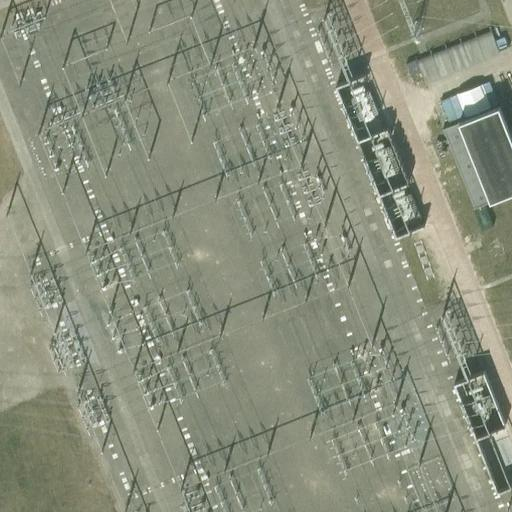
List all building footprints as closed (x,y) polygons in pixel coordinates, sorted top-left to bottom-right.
[(415,60),(424,83),(499,53),(489,30),(415,60)] [(335,85),(395,236),(425,224),(365,73),(335,85)] [(511,75),(494,82),(508,118),(511,116),(511,75)] [(472,206),(473,208),(511,192),(511,140),(498,106),(441,128),(442,130),(443,130),(473,206),(472,206)] [(453,382),(497,491),(511,485),(511,443),(483,370),(453,382)]
